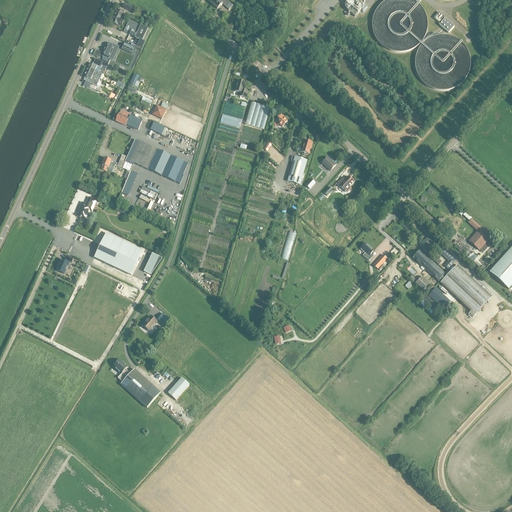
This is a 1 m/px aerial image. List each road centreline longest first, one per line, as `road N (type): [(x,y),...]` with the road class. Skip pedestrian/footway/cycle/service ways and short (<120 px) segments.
road 1 (track): [(233,45),(175,247),(126,343),(131,361),(184,416)]
road 2 (tertiary): [(269,75),(405,193),(511,78)]
road 3 (tertiary): [(0,242),(112,0)]
